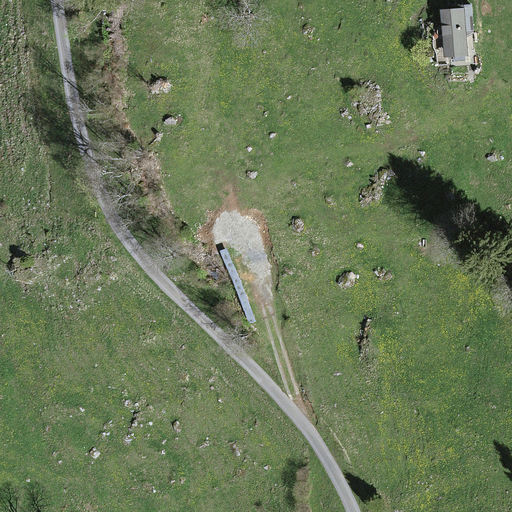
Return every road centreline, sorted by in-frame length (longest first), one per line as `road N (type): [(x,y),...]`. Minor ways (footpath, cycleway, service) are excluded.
road 1 (unclassified): [(61,0),(106,199),(134,248),(293,413),(352,511)]
road 2 (track): [(293,413),(274,328),(232,213),(228,157)]
